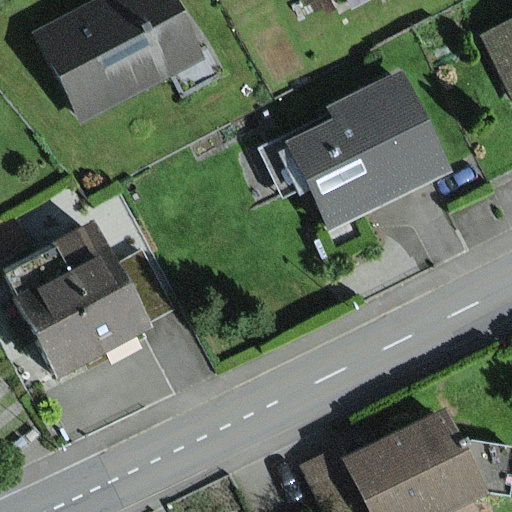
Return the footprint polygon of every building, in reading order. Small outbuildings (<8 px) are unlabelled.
[(104,0),(42,30),(84,116),(204,58),(175,0),(104,0)] [(511,32),(487,45),(511,95),(511,32)] [(419,90),(288,146),(337,241),(468,187),(419,90)] [(134,249),(29,300),(71,373),(171,326),(134,249)] [(419,410),(310,465),(334,511),(455,511),(468,506),(419,410)]
